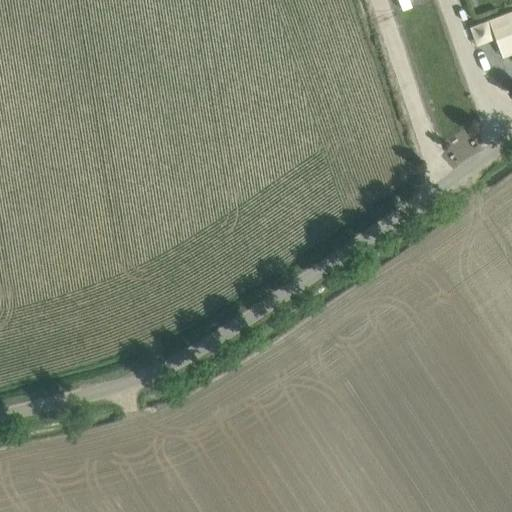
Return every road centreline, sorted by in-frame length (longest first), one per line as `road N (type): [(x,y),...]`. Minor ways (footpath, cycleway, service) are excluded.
road 1 (unclassified): [(511,132),(168,367),(0,415)]
road 2 (track): [(197,511),(123,385)]
